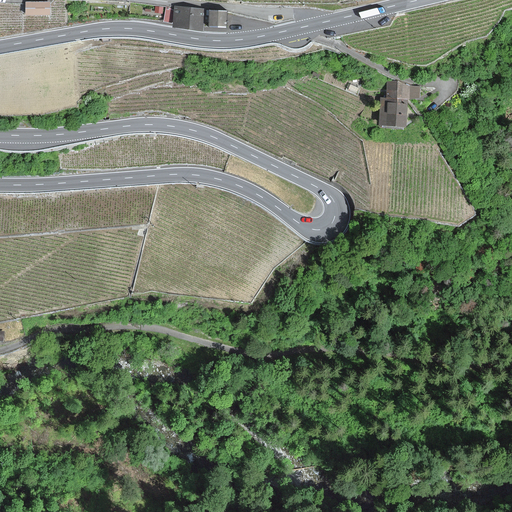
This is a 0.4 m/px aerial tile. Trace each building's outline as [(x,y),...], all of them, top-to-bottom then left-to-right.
[(50,15),(50,2),(26,2),(26,15),(50,15)] [(172,27),(204,31),(206,9),(175,6),(172,27)] [(171,23),(173,9),(166,8),(164,22),(171,23)] [(227,11),(209,10),(208,27),(227,27),(227,11)] [(419,87),(408,86),(398,81),(388,81),(387,98),(380,98),(379,125),(405,126),(406,97),(418,98),(419,87)]
